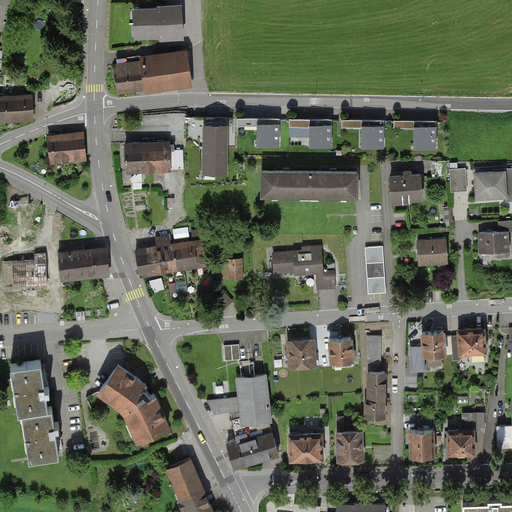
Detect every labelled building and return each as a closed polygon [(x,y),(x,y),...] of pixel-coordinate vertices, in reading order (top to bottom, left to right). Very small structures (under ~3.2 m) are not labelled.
[(182,0),(164,0),(131,3),(134,35),(185,31),(182,0)] [(135,63),(114,67),(118,92),(139,89),(140,93),(189,85),(183,52),(134,60),(135,63)] [(0,121),(33,120),(32,97),(0,98),(0,121)] [(280,117),(238,117),(237,126),(258,127),(257,145),(279,145),(280,117)] [(333,119),(291,118),(290,128),(311,128),(310,146),(332,147),(333,119)] [(384,120),(342,119),(342,129),(362,129),(362,147),(384,147),(384,120)] [(437,120),(395,119),(395,129),(415,129),(415,148),(437,148),(437,120)] [(228,123),(203,123),(202,176),(227,177),(228,123)] [(86,157),(84,133),(46,136),(48,160),(86,157)] [(173,168),(172,141),(125,143),(126,170),(173,168)] [(467,188),(466,168),(449,169),(449,162),(431,163),(432,178),(449,176),(450,190),(467,188)] [(164,172),(165,190),(187,189),(186,177),(176,178),(175,171),(164,172)] [(357,197),(358,173),(258,172),(258,197),(357,197)] [(507,195),(505,173),(473,176),(475,198),(507,195)] [(427,198),(426,175),(389,177),(390,200),(427,198)] [(477,233),(479,256),(511,253),(510,231),(477,233)] [(448,263),(447,240),(413,242),(414,264),(448,263)] [(195,243),(137,251),(141,273),(198,265),(195,243)] [(108,273),(106,246),(60,250),(62,277),(108,273)] [(387,293),(384,246),(365,247),(367,294),(387,293)] [(320,250),(272,253),(274,276),(313,273),(314,291),(336,289),(335,271),(322,272),(320,250)] [(48,284),(47,258),(7,260),(9,286),(48,284)] [(241,258),(228,258),(229,279),(242,278),(241,258)] [(486,351),(485,326),(459,328),(461,353),(486,351)] [(445,353),(444,329),(423,330),(424,354),(445,353)] [(384,373),(384,338),(367,337),(367,415),(386,415),(387,373),(384,373)] [(313,339),(283,342),(285,367),(315,365),(313,339)] [(353,360),(352,339),(323,341),(325,363),(353,360)] [(239,346),(224,347),(225,362),(240,361),(239,346)] [(27,457),(59,453),(53,407),(48,407),(41,361),(8,365),(13,405),(14,410),(20,410),(27,457)] [(125,418),(127,414),(138,440),(169,427),(154,392),(138,399),(148,385),(118,364),(95,397),(125,418)] [(269,421),(265,374),(236,377),(240,424),(269,421)] [(511,421),(497,422),(498,445),(511,445),(511,421)] [(474,453),(474,426),(449,427),(449,453),(474,453)] [(324,455),(323,429),(289,430),(290,456),(324,455)] [(362,456),(361,430),(335,431),(336,457),(362,456)] [(281,453),(275,431),(227,444),(233,466),(281,453)] [(436,454),(435,431),(410,432),(410,455),(436,454)] [(187,456),(162,467),(180,511),(209,511),(210,511),(187,456)] [(511,511),(511,498),(495,499),(463,500),(463,511),(511,511)] [(337,511),(328,511),(327,511),(386,511),(387,502),(337,500),(337,511)]
